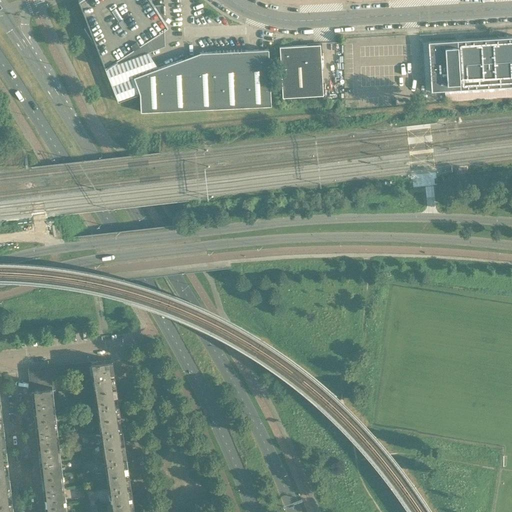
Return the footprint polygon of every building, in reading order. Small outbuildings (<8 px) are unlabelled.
[(77,0),(78,1),(104,66),(104,67),(141,43),(147,52),(148,52),(164,46),(164,29),(167,26),(163,20),(163,5),(154,5),(150,0),(77,0)] [(511,82),(511,33),(427,38),(429,87),(511,82)] [(320,44),(307,45),(279,46),(282,97),(323,95),(320,44)] [(182,59),(157,68),(133,77),(139,93),(140,111),(270,105),(268,49),(199,52),(199,53),(196,72),(187,72),(182,59)] [(111,359),(90,361),(92,372),(94,389),(115,386),(111,359)] [(90,361),(74,363),(75,374),(92,372),(90,361)] [(75,374),(74,363),(59,365),(60,375),(75,374)] [(51,386),(50,376),(60,375),(59,365),(42,367),(42,374),(43,380),(44,386),(51,386)] [(42,367),(28,368),(29,375),(42,374),(42,367)] [(43,380),(30,381),(31,388),(44,386),(43,380)] [(44,386),(31,388),(32,401),(35,401),(35,404),(32,405),(34,418),(55,415),(51,386),(44,386)] [(115,386),(94,389),(99,418),(119,414),(115,386)] [(119,414),(99,418),(103,445),(123,442),(119,414)] [(55,415),(34,418),(35,430),(38,430),(38,433),(36,434),(37,447),(58,444),(55,415)] [(123,442),(103,445),(107,474),(128,471),(123,442)] [(58,444),(37,447),(39,459),(41,458),(42,462),(39,463),(41,476),(62,473),(58,444)] [(6,457),(0,458),(0,486),(10,486),(6,457)] [(128,471),(107,474),(111,502),(132,499),(128,471)] [(62,473),(41,476),(42,488),(45,488),(45,491),(43,492),(44,504),(65,502),(62,473)] [(12,511),(10,486),(0,486),(0,511),(12,511)] [(133,511),(132,499),(111,502),(112,511),(133,511)] [(65,511),(65,502),(44,504),(44,511),(65,511)]
